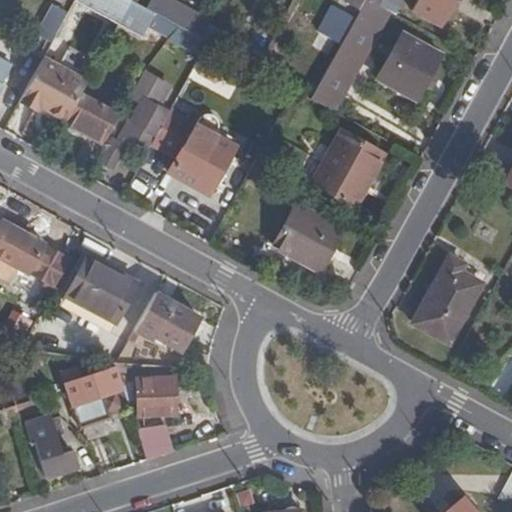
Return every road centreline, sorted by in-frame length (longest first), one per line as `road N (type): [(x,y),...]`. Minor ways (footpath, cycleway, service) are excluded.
road 1 (residential): [(346,346),(511,46)]
road 2 (residential): [(0,157),(270,308)]
road 3 (residential): [(74,511),(276,447)]
road 4 (residential): [(270,308),(247,351),(252,416),(276,447)]
